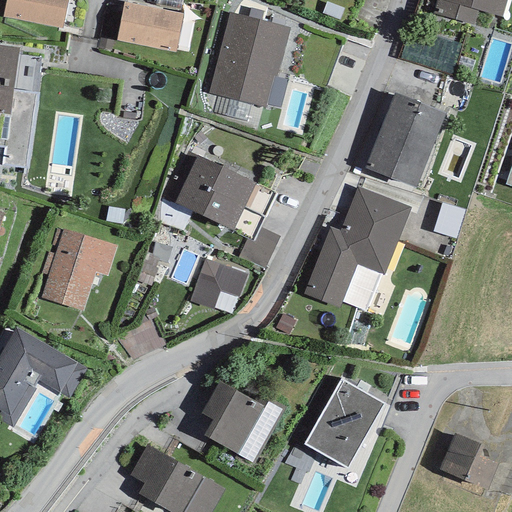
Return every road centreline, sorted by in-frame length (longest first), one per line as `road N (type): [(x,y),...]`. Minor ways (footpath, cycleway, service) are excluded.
road 1 (residential): [(400,0),(344,148),(266,305),(225,337),(116,393),(24,511)]
road 2 (unknown): [(162,364),(144,416),(72,511)]
